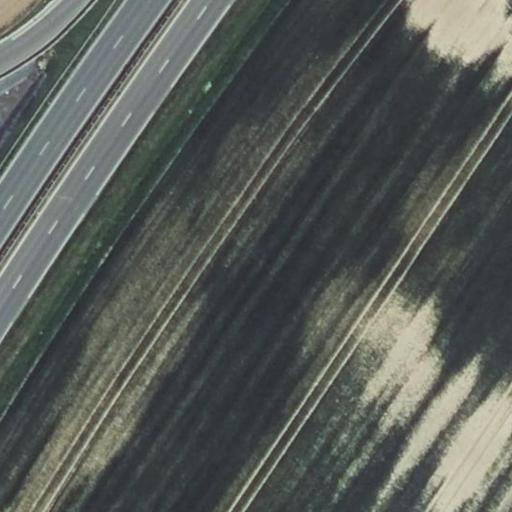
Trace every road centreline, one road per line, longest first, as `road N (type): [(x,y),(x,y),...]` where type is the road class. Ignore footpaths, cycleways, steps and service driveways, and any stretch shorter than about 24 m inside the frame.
road 1 (trunk): [(0,306),(211,0)]
road 2 (trunk): [(147,0),(0,212)]
